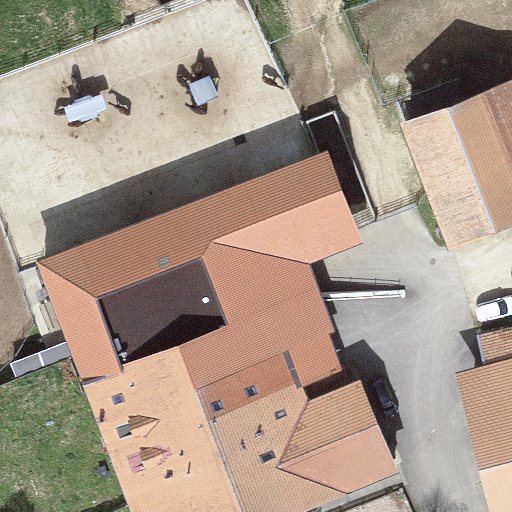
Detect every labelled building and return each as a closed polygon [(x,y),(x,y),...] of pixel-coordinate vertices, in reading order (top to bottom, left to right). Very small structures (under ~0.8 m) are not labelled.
[(511,82),(459,103),(451,84),(409,100),(417,120),(406,124),(450,237),(511,212),(511,82)] [(320,158),(210,199),(239,272),(347,231),(320,158)] [(174,297),(239,272),(210,199),(43,261),(50,280),(24,290),(51,358),(77,348),(87,374),(189,337),(174,297)] [(295,297),(189,337),(87,374),(140,511),(247,511),(390,456),(355,382),(307,404),(282,348),(329,327),(317,293),(297,301),(295,297)] [(511,329),(479,337),(489,369),(511,363),(511,329)] [(511,511),(511,363),(489,369),(472,373),(501,511),(511,511)]
